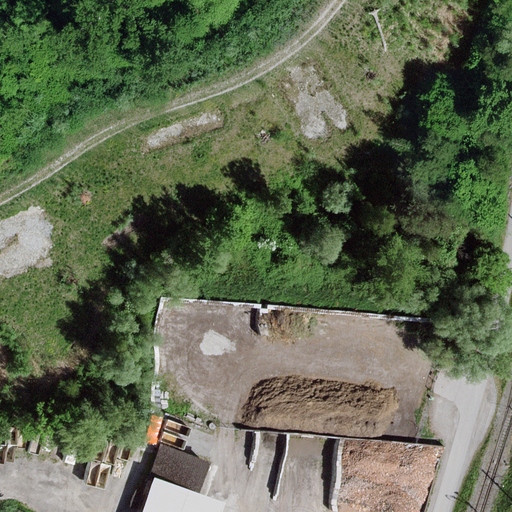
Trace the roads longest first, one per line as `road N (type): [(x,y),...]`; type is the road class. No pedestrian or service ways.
road 1 (track): [(0,193),(99,126),(270,65),(343,0)]
road 2 (unclassified): [(440,511),(511,238)]
